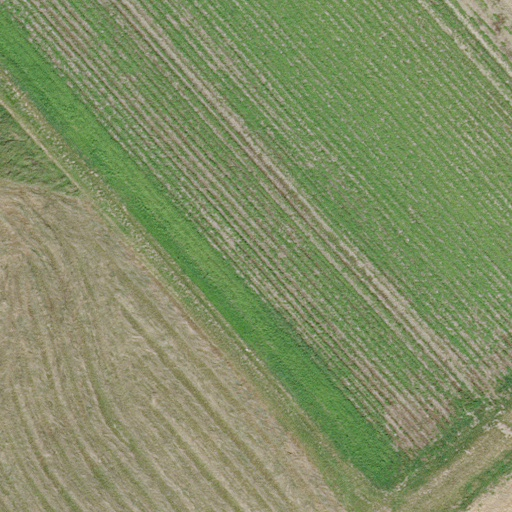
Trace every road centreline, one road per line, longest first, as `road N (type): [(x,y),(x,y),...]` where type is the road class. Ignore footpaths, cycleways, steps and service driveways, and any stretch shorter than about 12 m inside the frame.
road 1 (track): [(0,90),(396,511)]
road 2 (track): [(421,511),(511,429)]
